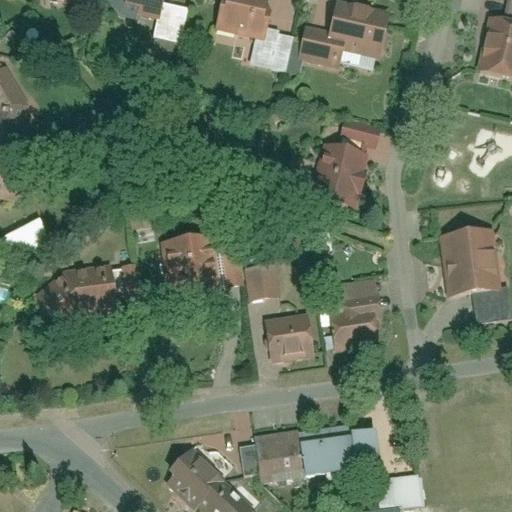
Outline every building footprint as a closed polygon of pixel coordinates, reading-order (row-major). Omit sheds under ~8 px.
[(96,0),(95,9),(138,19),(134,35),(164,42),(173,2),(162,0),(96,0)] [(206,0),(199,28),(239,38),(233,62),(272,72),(283,29),(249,21),(254,0),(206,0)] [(292,21),(282,58),(327,69),(331,50),(367,59),(379,10),(339,0),(322,0),(316,27),(292,21)] [(476,17),(463,71),(511,82),(511,0),(496,0),(492,21),(476,17)] [(0,73),(0,139),(19,98),(0,73)] [(295,198),(336,207),(352,139),(365,142),(368,127),(328,118),(322,143),(309,140),(295,198)] [(209,150),(234,158),(242,133),(216,125),(209,150)] [(0,266),(46,244),(36,223),(0,240),(0,266)] [(424,230),(431,293),(487,286),(480,224),(424,230)] [(152,305),(208,302),(204,230),(148,233),(152,305)] [(234,232),(219,234),(229,292),(244,289),(234,232)] [(18,299),(49,331),(69,315),(119,311),(117,268),(47,275),(18,299)] [(244,271),(247,305),(279,302),(277,269),(244,271)] [(367,272),(317,274),(320,340),(361,338),(360,310),(369,310),(367,272)] [(250,349),(304,348),(303,306),(249,306),(250,349)] [(347,425),(243,438),(249,488),(359,474),(358,467),(376,465),(373,435),(349,438),(347,425)] [(154,482),(186,511),(187,511),(219,478),(185,448),(154,482)] [(187,511),(249,511),(252,509),(219,478),(187,511)]
